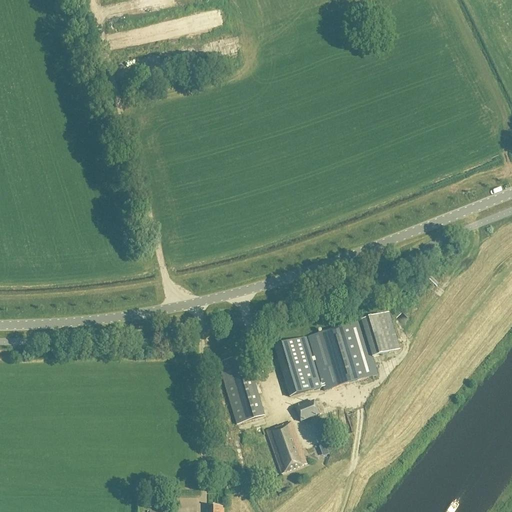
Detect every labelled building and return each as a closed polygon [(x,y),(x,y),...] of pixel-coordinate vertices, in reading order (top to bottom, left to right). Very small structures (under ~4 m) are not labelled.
[(388,313),(361,321),(309,337),(325,391),(378,375),(372,358),(399,350),(388,313)] [(290,398),(322,389),(307,337),(274,348),(290,398)] [(237,425),(264,417),(246,356),(219,364),(237,425)] [(300,423),(321,415),(315,400),(295,408),(300,423)] [(282,474),(307,464),(291,422),(266,432),(282,474)]
